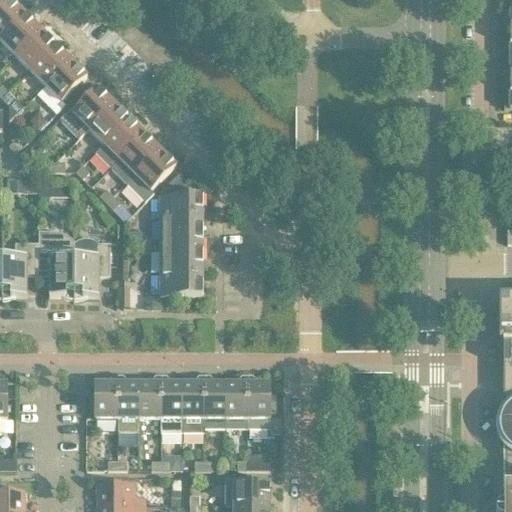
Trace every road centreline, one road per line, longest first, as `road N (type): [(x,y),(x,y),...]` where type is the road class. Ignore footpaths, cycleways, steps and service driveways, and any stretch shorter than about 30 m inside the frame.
road 1 (residential): [(310,511),(309,269),(246,206)]
road 2 (residential): [(246,206),(36,0)]
road 3 (residential): [(471,266),(481,0)]
road 4 (residential): [(468,511),(471,266)]
road 5 (tertiary): [(436,511),(435,266)]
road 6 (tertiary): [(413,267),(409,511)]
road 7 (tertiary): [(414,42),(413,267)]
road 8 (tertiary): [(435,266),(438,43)]
road 9 (residential): [(48,511),(45,326)]
